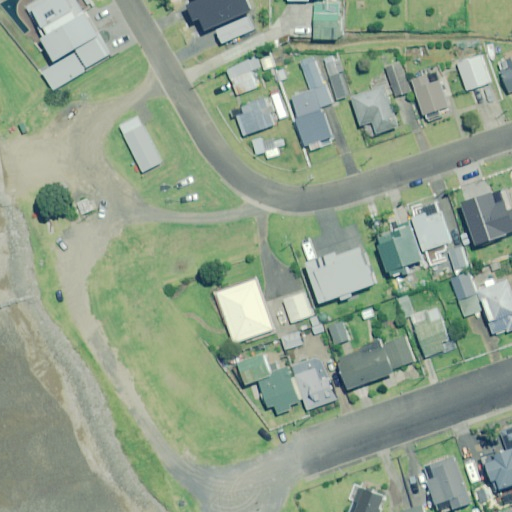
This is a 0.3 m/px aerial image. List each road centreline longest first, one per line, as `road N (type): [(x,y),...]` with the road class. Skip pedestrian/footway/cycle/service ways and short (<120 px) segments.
road 1 (residential): [(129,0),(211,143),(261,190),(335,195),(511,137)]
road 2 (residential): [(511,383),(312,452),(231,496)]
road 3 (unknown): [(261,190),(78,279)]
